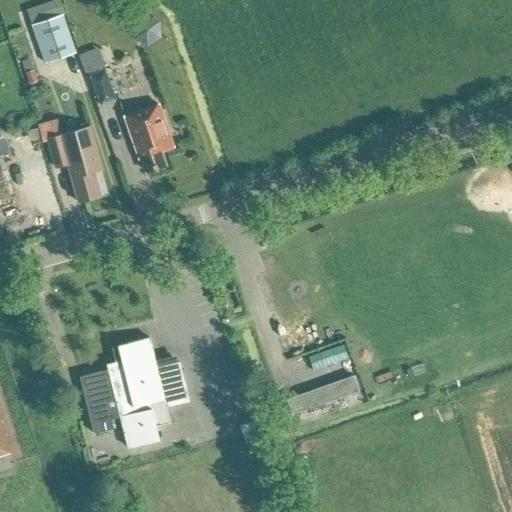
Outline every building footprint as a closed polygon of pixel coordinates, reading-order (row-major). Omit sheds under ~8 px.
[(130,15),(134,39),(159,35),(156,11),(130,15)] [(63,15),(33,25),(32,26),(32,27),(44,62),(76,52),(63,15)] [(115,99),(104,68),(88,74),(99,105),(115,99)] [(165,165),(160,151),(173,146),(158,104),(123,116),(138,159),(141,158),(145,171),(165,165)] [(59,135),(47,139),(55,167),(70,163),(71,167),(68,168),(77,202),(100,196),(90,162),(98,160),(89,126),(59,134),(59,135)] [(156,367),(148,337),(112,347),(116,361),(104,364),(105,370),(78,377),(93,433),(112,428),(110,419),(119,417),(127,447),(158,440),(154,426),(169,422),(164,406),(183,401),(180,386),(184,385),(178,362),(156,367)] [(285,399),(291,415),(359,390),(353,375),(285,399)] [(257,418),(239,425),(247,445),(265,438),(257,418)] [(0,470),(13,466),(9,454),(10,454),(0,423),(0,470)] [(267,444),(259,447),(266,470),(275,467),(267,444)]
